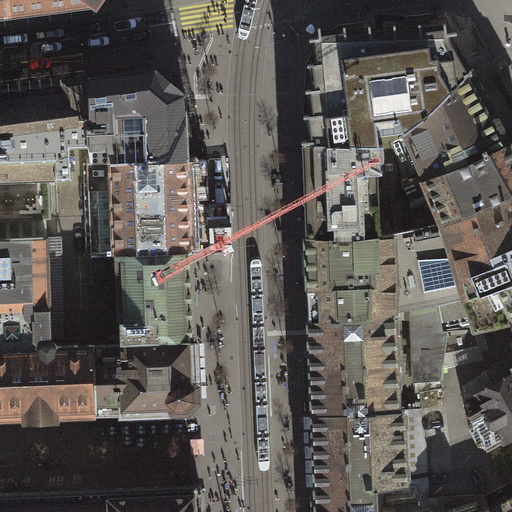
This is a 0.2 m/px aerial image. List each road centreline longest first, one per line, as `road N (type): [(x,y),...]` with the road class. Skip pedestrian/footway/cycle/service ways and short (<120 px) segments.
road 1 (residential): [(260,511),(245,141),(257,9)]
road 2 (tertiary): [(0,48),(257,9)]
